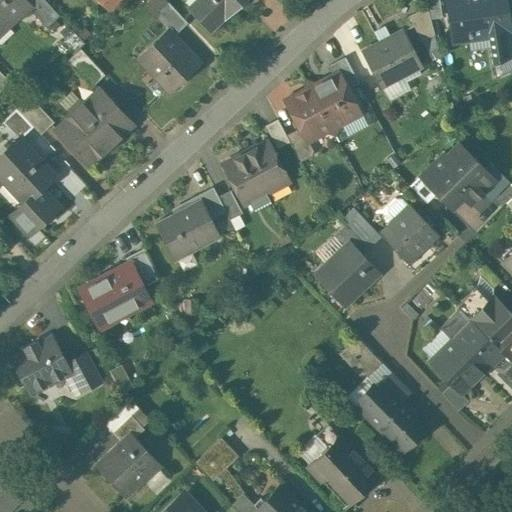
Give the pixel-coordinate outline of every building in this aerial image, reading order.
[(21,0),(0,0),(0,29),(26,6),(26,5),(21,0)] [(58,15),(43,0),(21,0),(26,5),(27,5),(26,6),(45,27),(58,15)] [(97,0),(109,12),(120,0),(97,0)] [(187,23),(166,0),(155,10),(176,33),(187,23)] [(206,0),(194,12),(209,28),(240,0),(206,0)] [(444,0),(451,41),(471,38),(470,32),(487,30),(488,35),(510,32),(505,0),(444,0)] [(433,34),(426,6),(408,16),(421,41),(433,34)] [(402,30),(362,51),(381,87),(421,66),(402,30)] [(169,37),(165,33),(139,58),(169,89),(197,63),(171,35),(169,37)] [(80,48),(66,61),(91,87),(104,74),(80,48)] [(328,66),(333,75),(338,73),(347,88),(358,83),(345,57),(328,66)] [(315,85),(307,82),(331,127),(348,118),(349,113),(357,109),(347,88),(338,73),(333,75),(315,85)] [(305,90),(285,101),(299,128),(306,141),(307,140),(331,127),(307,82),(305,90)] [(99,89),(77,109),(110,145),(132,124),(99,89)] [(15,108),(32,126),(40,134),(53,122),(29,95),(15,108)] [(32,126),(15,108),(1,121),(14,135),(18,131),(22,135),(22,136),(32,126)] [(77,109),(55,130),(88,165),(110,145),(77,109)] [(289,142),(285,135),(277,119),(265,125),(277,148),(289,142)] [(306,141),(299,128),(285,135),(289,142),(300,162),(311,156),(313,151),(307,140),(306,141)] [(18,138),(0,154),(0,177),(23,202),(11,214),(29,234),(58,207),(40,188),(53,175),(18,138)] [(256,145),(244,151),(265,192),(288,180),(268,142),(257,147),(256,145)] [(458,144),(445,155),(443,153),(423,173),(439,189),(436,192),(448,204),(455,204),(467,192),(474,199),(488,185),(482,177),(486,173),(458,144)] [(233,160),(222,165),(242,204),(265,192),(244,151),(232,158),(233,160)] [(189,199),(192,204),(199,201),(208,219),(225,210),(217,196),(212,187),(189,199)] [(217,196),(225,210),(229,219),(242,213),(230,190),(217,196)] [(192,204),(156,223),(173,255),(186,248),(188,251),(217,236),(208,219),(199,201),(192,204)] [(409,205),(379,232),(408,262),(437,235),(409,205)] [(364,219),(352,207),(342,217),(347,222),(353,229),(364,219)] [(380,236),(364,219),(353,229),(369,246),(380,236)] [(353,229),(347,222),(333,236),(343,247),(348,242),(361,255),(369,246),(353,229)] [(343,247),(315,274),(344,304),(377,272),(361,255),(348,242),(343,247)] [(129,262),(139,281),(157,272),(144,247),(125,257),(128,263),(129,262)] [(511,249),(500,261),(511,272),(511,249)] [(128,263),(79,288),(100,327),(117,318),(115,314),(134,304),(135,308),(149,301),(139,281),(129,262),(128,263)] [(500,280),(484,263),(475,272),(491,288),(500,280)] [(511,315),(493,296),(488,301),(475,288),(457,306),(470,319),(502,352),(509,360),(511,357),(511,315)] [(502,352),(470,319),(450,340),(482,372),(502,352)] [(26,349),(11,357),(29,393),(68,372),(69,371),(65,362),(51,336),(36,344),(35,341),(24,347),(26,349)] [(383,365),(356,336),(338,354),(348,364),(354,358),(371,375),(383,365)] [(482,372),(450,340),(429,361),(441,374),(433,382),(457,407),(467,398),(461,393),(482,372)] [(84,352),(65,362),(69,371),(68,372),(79,392),(100,381),(84,352)] [(397,404),(378,385),(356,406),(401,451),(425,427),(400,402),(397,404)] [(339,416),(316,393),(306,402),(329,426),(339,416)] [(112,432),(121,442),(130,433),(134,437),(143,429),(130,415),(112,432)] [(121,442),(95,465),(124,496),(158,464),(134,437),(130,433),(121,442)] [(377,476),(338,434),(306,465),(321,480),(326,476),(349,501),(345,505),(345,506),(377,476)] [(225,467),(237,456),(220,439),(196,462),(213,480),(219,473),(225,467)] [(238,498),(243,493),(225,467),(219,473),(238,498)] [(0,511),(3,511),(17,499),(0,480),(0,511)] [(306,511),(288,494),(286,495),(277,487),(263,502),(272,510),(270,511),(306,511)] [(238,498),(231,505),(237,511),(270,511),(272,510),(263,502),(260,498),(254,504),(243,493),(238,498)] [(201,511),(186,495),(168,511),(201,511)]
